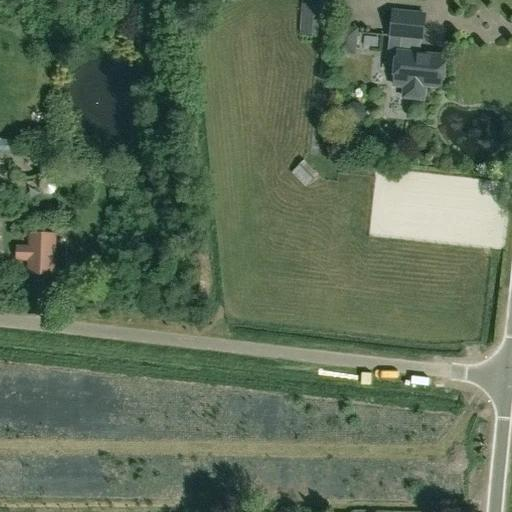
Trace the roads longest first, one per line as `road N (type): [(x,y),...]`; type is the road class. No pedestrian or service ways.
road 1 (unclassified): [(507,378),(0,321)]
road 2 (unclassified): [(494,511),(507,378)]
